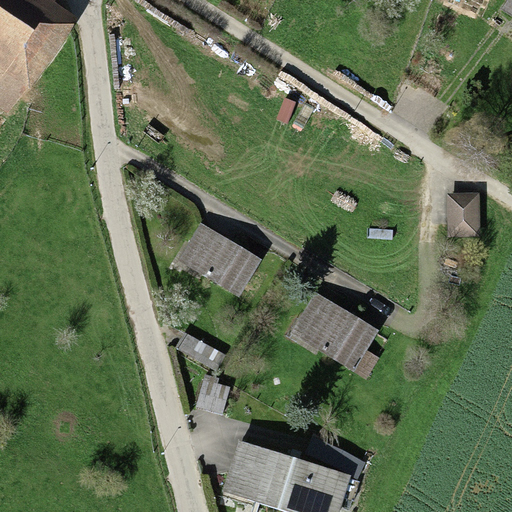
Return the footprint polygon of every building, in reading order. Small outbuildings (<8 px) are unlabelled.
[(0,0),(0,108),(4,112),(71,22),(47,4),(49,0),(0,0)] [(451,194),(451,234),(479,234),(479,194),(451,194)] [(201,225),(181,260),(239,293),(259,258),(201,225)] [(316,295),(293,334),(355,369),(377,330),(316,295)] [(225,355),(184,332),(176,347),(216,370),(225,355)] [(219,378),(205,374),(196,408),(222,415),(230,387),(218,383),(219,378)] [(306,467),(339,478),(347,451),(315,440),(306,467)] [(306,467),(240,445),(225,490),(293,511),(335,511),(346,480),(339,478),(306,467)]
